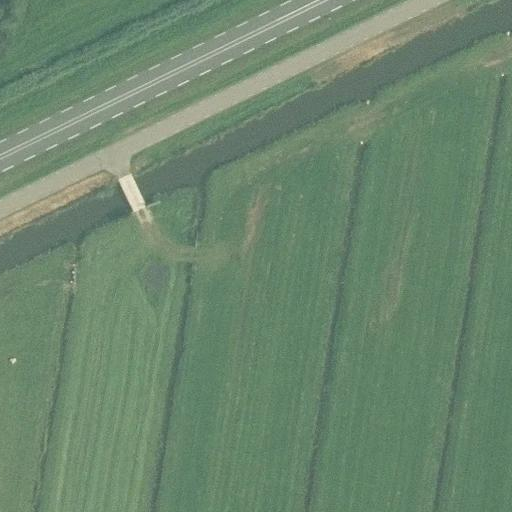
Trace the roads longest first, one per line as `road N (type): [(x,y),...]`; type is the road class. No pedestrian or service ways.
road 1 (track): [(241,408),(261,292),(257,266),(236,250),(165,237),(150,220),(126,248),(36,298),(9,443)]
road 2 (unclassified): [(0,207),(427,0)]
road 3 (primary): [(0,156),(309,0)]
road 4 (track): [(138,208),(150,220),(117,397)]
